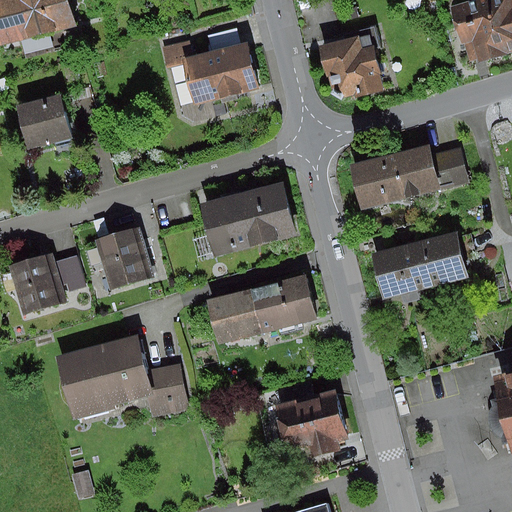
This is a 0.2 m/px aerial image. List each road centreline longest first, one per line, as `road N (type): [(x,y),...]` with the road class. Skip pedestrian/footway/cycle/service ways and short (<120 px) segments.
road 1 (residential): [(405,511),(312,141)]
road 2 (residential): [(312,141),(0,231)]
road 3 (residential): [(312,141),(511,85)]
road 4 (residential): [(277,0),(312,141)]
road 5 (residential): [(248,511),(374,473)]
